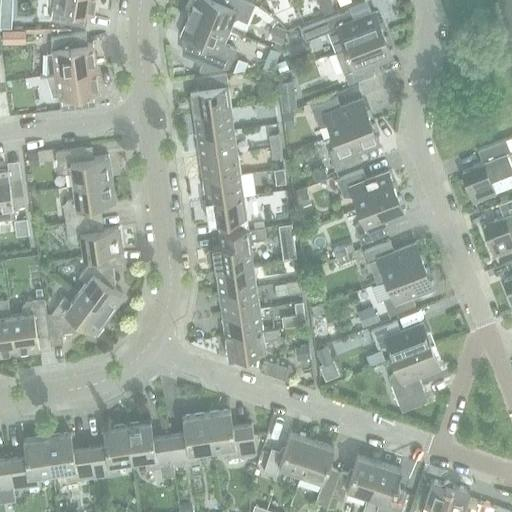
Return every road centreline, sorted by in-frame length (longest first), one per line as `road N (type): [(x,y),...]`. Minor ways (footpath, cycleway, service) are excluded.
road 1 (residential): [(485,326),(413,138),(428,0)]
road 2 (residential): [(438,448),(147,348)]
road 3 (residential): [(147,348),(167,305),(170,264),(147,113)]
road 4 (residential): [(0,399),(95,382),(147,348)]
road 5 (residential): [(147,113),(0,134)]
road 6 (residential): [(438,448),(485,326)]
